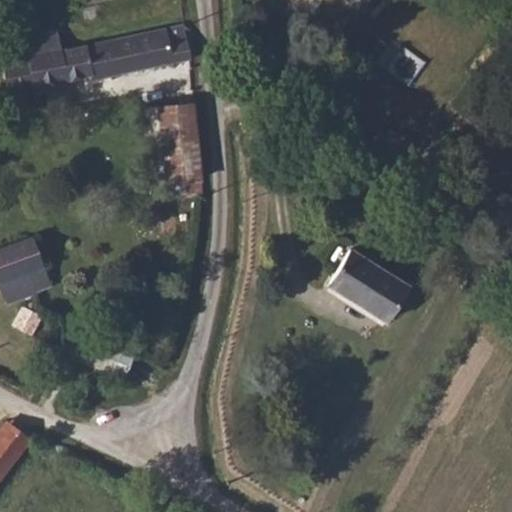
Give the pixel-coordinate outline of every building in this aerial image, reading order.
[(97,76),(98,80),(197,64),(193,28),(77,49),(70,51),(65,28),(32,34),(36,57),(10,62),(14,86),(15,90),(97,76)] [(166,124),(169,154),(173,188),(178,187),(206,185),(200,110),(165,113),(166,124)] [(146,115),(153,193),(173,188),(169,154),(166,124),(165,113),(146,115)] [(179,204),(208,202),(206,185),(178,187),(179,204)] [(0,259),(8,280),(18,298),(49,286),(63,282),(46,234),(0,251),(0,259)] [(331,274),(385,313),(412,277),(358,236),(331,274)] [(30,301),(21,317),(21,321),(37,330),(47,311),(44,309),(30,301)] [(85,359),(97,342),(82,331),(69,348),(85,359)] [(85,361),(119,381),(131,361),(97,342),(85,359),(85,361)] [(0,479),(32,436),(8,418),(0,427),(0,479)]
